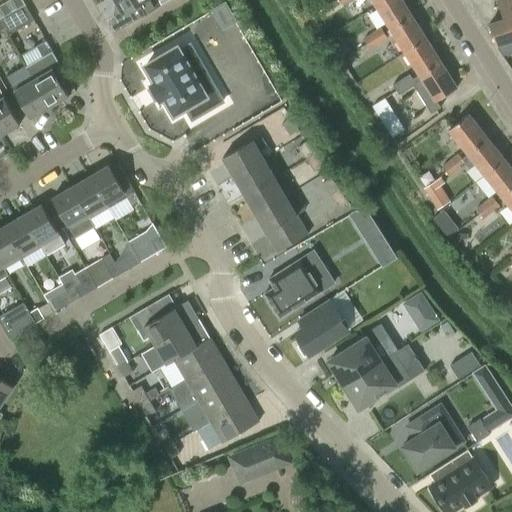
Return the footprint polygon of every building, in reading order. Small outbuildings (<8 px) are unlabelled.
[(23,0),(8,0),(0,5),(0,20),(0,21),(26,6),(23,0)] [(158,0),(115,0),(124,14),(129,11),(135,22),(162,6),(158,0)] [(315,0),(308,4),(314,14),(325,8),(320,0),(315,0)] [(384,0),(376,6),(391,30),(412,16),(402,0),(384,0)] [(503,20),(489,24),(497,46),(511,40),(511,0),(500,0),(497,1),(503,20)] [(226,1),(211,10),(212,11),(223,30),(237,22),(226,1)] [(35,20),(26,6),(0,21),(6,30),(5,30),(8,35),(35,20)] [(391,30),(405,52),(427,39),(412,16),(391,30)] [(380,27),(372,33),(379,44),(388,38),(380,27)] [(372,33),(363,38),(371,49),(379,44),(372,33)] [(405,52),(419,75),(441,62),(427,39),(405,52)] [(342,59),(350,54),(352,52),(346,42),(335,50),(342,59)] [(224,102),(214,86),(190,44),(180,49),(178,47),(146,66),(156,82),(151,84),(161,101),(165,99),(175,115),(186,108),(193,120),(224,102)] [(53,51),(26,66),(50,107),(69,96),(64,87),(71,83),(53,51)] [(441,62),(419,75),(436,102),(457,88),(441,62)] [(50,107),(26,66),(26,67),(31,76),(13,87),(31,118),(50,107)] [(410,73),(401,78),(408,90),(417,84),(410,73)] [(408,90),(401,78),(392,84),(399,95),(408,90)] [(0,88),(0,132),(1,135),(21,124),(0,88)] [(404,129),(394,114),(383,121),(392,137),(404,129)] [(449,130),(468,154),(488,139),(469,114),(449,130)] [(282,123),(290,135),(299,129),(290,118),(282,123)] [(223,158),(235,177),(264,160),(273,154),(273,153),(263,159),(259,150),(267,145),(262,137),(254,142),(253,140),(223,158)] [(468,154),(485,176),(505,160),(488,139),(468,154)] [(298,147),(307,160),(315,154),(307,141),(298,147)] [(458,153),(450,160),(458,170),(466,164),(458,153)] [(235,177),(245,195),(284,173),(273,154),(264,160),(235,177)] [(315,154),(307,160),(314,171),(323,165),(315,154)] [(458,170),(450,160),(442,166),(450,176),(458,170)] [(485,176),(502,196),(511,188),(511,168),(505,160),(485,176)] [(110,165),(90,176),(106,203),(126,192),(119,181),(126,177),(118,163),(111,166),(110,165)] [(245,195),(256,214),(295,191),(284,173),(245,195)] [(90,176),(71,187),(94,226),(95,226),(88,214),(106,203),(90,176)] [(322,183),(331,196),(340,190),(331,177),(322,183)] [(440,178),(425,188),(429,194),(439,187),(444,183),(440,178)] [(94,226),(71,187),(53,198),(75,237),(94,226)] [(511,188),(502,196),(511,209),(511,188)] [(340,190),(331,196),(339,207),(347,201),(340,190)] [(256,214),(267,233),(297,216),(296,215),(306,209),(295,191),(256,214)] [(491,195),(483,202),(492,212),(500,206),(491,195)] [(492,212),(483,202),(475,209),(484,219),(492,212)] [(42,205),(23,215),(46,255),(65,244),(42,205)] [(367,205),(353,215),(386,264),(400,255),(367,205)] [(23,215),(4,227),(22,258),(41,248),(45,255),(46,255),(23,215)] [(297,216),(267,233),(278,252),(308,235),(297,216)] [(158,253),(167,247),(161,237),(153,223),(146,231),(129,242),(134,252),(141,263),(158,253)] [(4,227),(0,228),(0,261),(4,269),(22,258),(4,227)] [(134,252),(115,263),(122,274),(141,263),(134,252)] [(113,279),(122,274),(115,263),(114,264),(109,254),(86,268),(91,277),(98,288),(113,279)] [(274,287),(264,294),(280,318),(323,290),(302,258),(269,279),(274,287)] [(91,277),(67,291),(74,302),(82,297),(98,288),(91,277)] [(67,291),(48,302),(54,313),(74,302),(67,291)] [(422,293),(404,304),(423,332),(440,321),(422,293)] [(152,336),(157,345),(200,319),(188,300),(175,308),(146,325),(145,324),(137,329),(144,340),(151,336),(152,336)] [(329,300),(300,319),(303,324),(293,331),(302,344),(298,346),(305,356),(309,353),(310,355),(348,330),(329,300)] [(48,302),(30,313),(36,324),(54,313),(48,302)] [(10,340),(27,329),(36,324),(30,313),(27,309),(1,325),(10,340)] [(168,364),(175,359),(211,338),(200,319),(157,345),(142,354),(150,369),(166,360),(168,364)] [(329,361),(344,385),(381,361),(372,346),(379,341),(372,330),(363,335),(365,338),(329,361)] [(175,359),(187,380),(223,359),(211,338),(175,359)] [(110,352),(117,365),(126,359),(119,347),(110,352)] [(459,379),(480,364),(472,351),(450,366),(459,379)] [(126,359),(117,365),(124,378),(134,372),(126,359)] [(187,380),(199,401),(235,380),(223,359),(187,380)] [(381,361),(344,385),(359,408),(395,385),(397,388),(412,379),(404,368),(391,376),(381,361)] [(0,405),(12,388),(0,379),(0,418),(3,414),(0,412),(0,405)] [(196,430),(197,430),(247,401),(235,380),(199,401),(211,421),(196,430)] [(133,392),(140,404),(149,399),(142,386),(133,392)] [(149,399),(140,404),(147,417),(156,411),(149,399)] [(247,401),(197,430),(202,439),(200,441),(206,451),(223,441),(223,442),(259,421),(247,401)] [(455,447),(440,422),(433,427),(426,415),(407,427),(414,439),(403,446),(418,470),(455,447)] [(490,434),(479,418),(467,426),(478,442),(490,434)] [(157,433),(164,446),(173,441),(166,428),(157,433)] [(279,437),(231,457),(241,481),(289,461),(279,437)] [(173,441),(164,446),(171,459),(180,453),(173,441)] [(435,483),(430,486),(446,511),(453,511),(465,504),(466,506),(477,499),(476,497),(492,487),(474,458),(468,450),(430,475),(435,483)]
